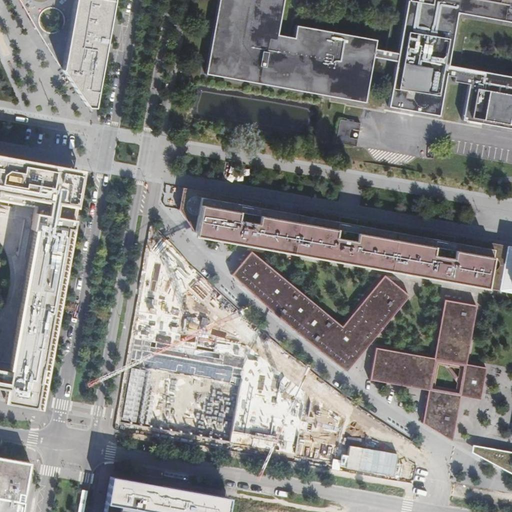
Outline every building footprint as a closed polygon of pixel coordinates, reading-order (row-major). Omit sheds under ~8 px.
[(18,0),(24,10),(61,71),(87,108),(93,109),(112,0),(18,0)] [(277,36),(283,0),(218,0),(205,75),(364,103),(372,58),(395,63),(387,108),(438,116),(445,76),(453,78),(452,82),(467,85),(461,120),(511,129),(511,77),(447,66),(456,13),(511,23),(511,0),(406,0),(397,56),(373,52),(375,41),(296,28),(294,39),(277,36)] [(360,123),(340,120),(335,143),(356,147),(357,139),(348,138),(350,129),(359,131),(360,123)] [(0,387),(6,389),(3,402),(10,403),(29,407),(34,408),(58,272),(66,229),(71,229),(73,219),(68,218),(70,205),(75,206),(82,169),(33,161),(0,154),(0,387)] [(288,206),(180,187),(176,209),(195,236),(281,251),(499,291),(507,246),(288,206)] [(58,272),(34,408),(39,409),(61,288),(62,281),(71,229),(66,229),(58,272)] [(511,246),(507,246),(499,291),(511,293),(511,452),(471,445),(470,452),(511,473),(511,246)] [(249,250),(230,274),(288,326),(344,371),(407,295),(382,274),(340,324),(336,320),(249,250)] [(150,251),(120,423),(335,466),(344,417),(250,344),(178,332),(187,290),(150,251)] [(459,396),(479,399),(485,367),(464,363),(474,305),(442,299),(431,357),(430,357),(373,346),(367,378),(424,389),(426,389),(420,422),(451,442),(459,396)] [(0,511),(20,511),(30,462),(0,456),(0,511)] [(225,511),(228,497),(109,476),(102,511),(137,511),(138,509),(155,511),(225,511)]
